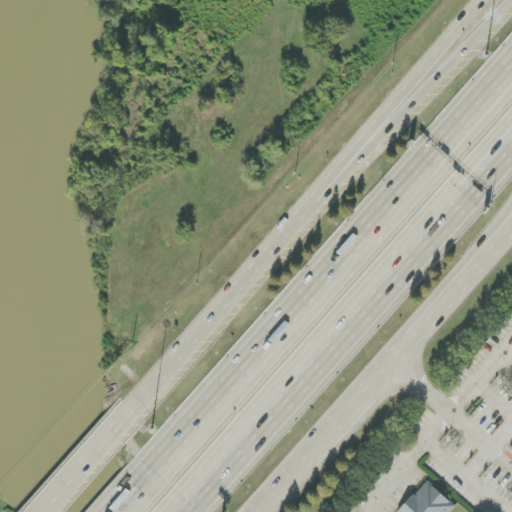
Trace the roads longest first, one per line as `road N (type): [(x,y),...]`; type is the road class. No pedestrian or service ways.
road 1 (motorway): [(511,59),(142,484)]
road 2 (motorway): [(195,511),(511,153)]
road 3 (motorway): [(511,2),(226,296)]
road 4 (primary): [(479,0),(226,296)]
road 5 (primary): [(226,296),(123,421)]
road 6 (primary): [(369,393),(458,294)]
road 7 (primary): [(123,421),(41,511)]
